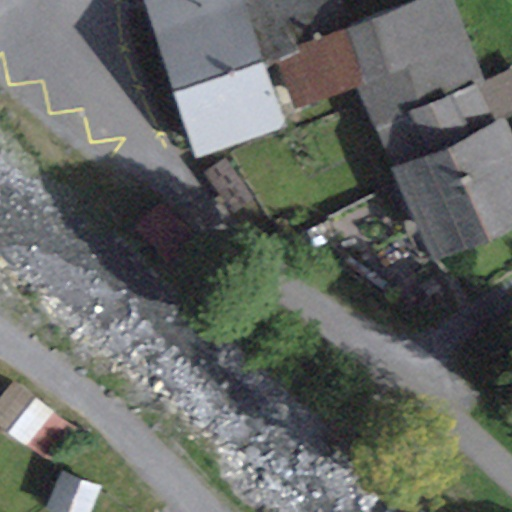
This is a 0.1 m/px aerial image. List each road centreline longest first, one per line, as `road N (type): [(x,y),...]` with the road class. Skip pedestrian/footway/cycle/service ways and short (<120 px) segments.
road 1 (residential): [(1,0),(198,194),(511,466)]
road 2 (unclassified): [(211,511),(0,329)]
